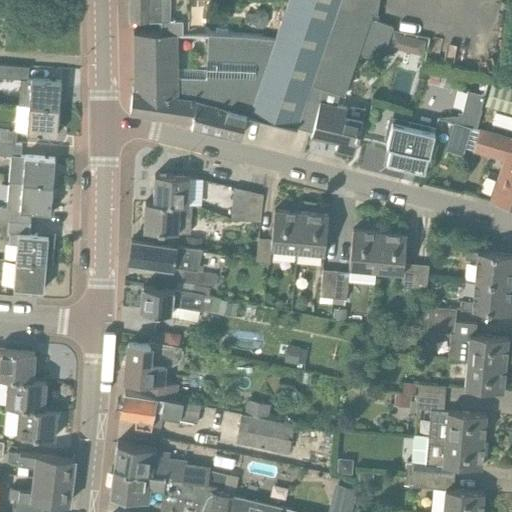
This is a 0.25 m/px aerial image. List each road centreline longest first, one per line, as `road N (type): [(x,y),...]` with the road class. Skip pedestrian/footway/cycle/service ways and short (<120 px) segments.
road 1 (residential): [(511,222),(105,124)]
road 2 (tertiary): [(99,324),(105,124)]
road 3 (tertiary): [(84,511),(99,324)]
road 4 (tertiary): [(105,124),(102,0)]
